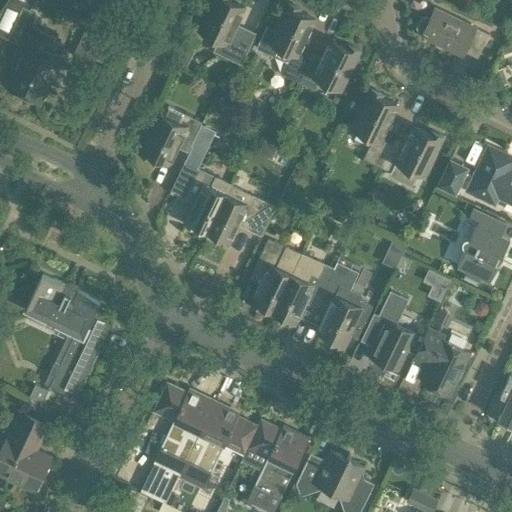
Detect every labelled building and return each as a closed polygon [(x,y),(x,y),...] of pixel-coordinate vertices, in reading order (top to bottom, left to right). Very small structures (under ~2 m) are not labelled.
[(6,0),(7,0),(0,9),(0,34),(7,38),(25,0),(6,0)] [(53,51),(59,38),(31,25),(37,14),(25,8),(28,0),(25,0),(7,38),(18,44),(12,56),(19,59),(7,85),(40,100),(61,55),(53,51)] [(72,0),(81,4),(82,6),(95,13),(96,12),(109,18),(118,0),(72,0)] [(211,0),(202,20),(198,30),(219,40),(214,50),(241,63),(253,38),(234,29),(244,7),(229,0),(211,0)] [(272,55),(277,46),(290,52),(280,72),(297,81),(308,57),(298,53),(315,19),(299,11),(300,8),(287,2),(275,28),(267,24),(256,47),(272,55)] [(477,57),(489,33),(435,7),(430,18),(425,16),(420,18),(416,27),(419,34),(462,55),(464,51),(477,57)] [(318,62),(308,57),(297,81),(315,89),(320,79),(341,90),(360,50),(347,44),(346,47),(329,39),(318,62)] [(380,167),(391,143),(381,139),(398,105),(381,97),(383,94),(370,88),(351,127),(372,138),(363,158),(380,167)] [(168,105),(163,115),(158,113),(139,152),(151,158),(153,155),(169,163),(180,140),(190,145),(202,122),(168,105)] [(401,148),(391,143),(380,167),(389,171),(387,174),(413,186),(414,183),(412,182),(416,172),(424,176),(443,136),(430,130),(429,133),(412,125),(401,148)] [(195,159),(200,149),(192,145),(187,155),(195,159)] [(498,196),(511,202),(511,168),(511,165),(511,156),(488,145),(466,190),(494,203),(498,196)] [(438,185),(455,193),(467,168),(450,160),(438,185)] [(186,192),(196,196),(184,222),(196,229),(198,226),(208,230),(225,194),(230,184),(197,168),(186,192)] [(230,184),(225,194),(208,230),(217,235),(216,238),(229,244),(241,218),(251,223),(262,199),(230,184)] [(462,247),(465,248),(457,265),(467,269),(465,273),(478,279),(480,276),(489,280),(509,239),(501,235),(506,224),(473,208),(469,215),(479,220),(469,240),(467,238),(463,241),(462,243),(462,247)] [(65,232),(50,225),(43,240),(58,247),(65,232)] [(273,310),(291,274),(301,253),(268,237),(252,271),(262,276),(249,302),(262,308),(264,305),(273,310)] [(405,246),(392,239),(387,250),(400,257),(401,255),(405,246)] [(343,248),(333,268),(317,303),(308,322),(318,327),(316,330),(332,338),(331,341),(344,347),(350,334),(357,337),(372,305),(358,298),(355,304),(345,299),(358,272),(350,268),(357,255),(343,248)] [(317,303),(333,268),(301,253),(291,274),(273,310),(283,315),(282,318),(295,324),(298,317),(308,322),(317,303)] [(401,255),(400,257),(395,268),(405,273),(411,260),(401,255)] [(32,311),(70,329),(44,383),(75,397),(113,318),(95,309),(100,300),(77,289),(77,290),(63,283),(64,282),(42,272),(37,281),(35,281),(34,283),(36,283),(30,296),(28,295),(27,297),(29,298),(25,307),(30,310),(29,312),(31,313),(32,311)] [(388,368),(389,364),(397,368),(414,332),(396,323),(408,298),(390,289),(378,314),(374,311),(360,340),(375,347),(371,355),(378,359),(376,362),(388,368)] [(448,313),(439,309),(434,320),(443,324),(448,313)] [(469,351),(442,339),(440,333),(428,327),(414,355),(426,361),(428,367),(421,381),(448,394),(455,379),(459,378),(463,369),(462,366),(469,351)] [(511,376),(509,375),(501,390),(498,397),(506,400),(498,418),(511,424),(511,376)] [(153,408),(174,418),(153,461),(179,473),(213,401),(188,389),(186,392),(166,382),(153,408)] [(41,402),(48,389),(35,383),(29,396),(41,402)] [(238,414),(213,401),(179,473),(204,485),(225,442),(245,451),(260,419),(257,426),(237,416),(238,414)] [(7,436),(0,450),(0,473),(35,490),(50,457),(35,450),(47,423),(22,411),(9,437),(7,436)] [(246,501),(252,504),(253,500),(274,510),(308,439),(282,426),(280,429),(260,419),(245,451),(245,452),(248,445),(268,454),(246,501)] [(359,511),(374,482),(359,475),(365,465),(330,448),(325,459),(310,452),(296,482),(300,495),(321,488),(339,497),(344,511),(359,511)] [(425,475),(418,490),(428,495),(435,480),(425,475)] [(407,500),(430,511),(437,499),(428,495),(418,490),(413,488),(407,500)] [(172,492),(167,501),(174,505),(179,496),(172,492)] [(163,502),(159,511),(160,511),(169,511),(172,507),(163,502)]
